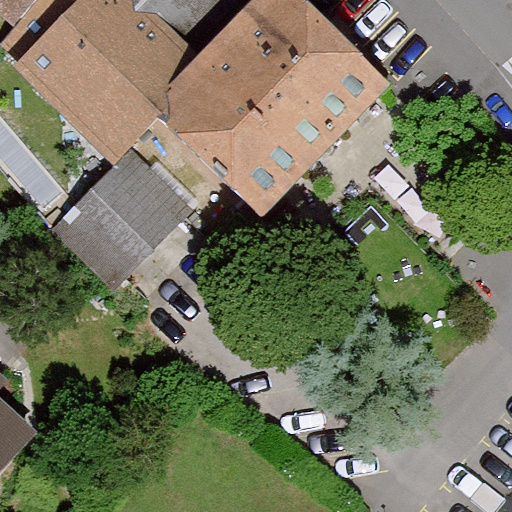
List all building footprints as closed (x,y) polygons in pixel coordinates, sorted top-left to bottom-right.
[(0,0),(0,19),(14,32),(43,0),(0,0)] [(43,0),(14,32),(3,44),(27,65),(19,74),(114,161),(155,117),(207,61),(175,31),(203,0),(43,0)] [(263,0),(207,61),(155,117),(268,223),(396,87),(302,0),(263,0)] [(111,299),(200,212),(139,150),(50,237),(111,299)] [(0,368),(0,479),(38,439),(0,403),(0,398),(15,383),(0,368)]
